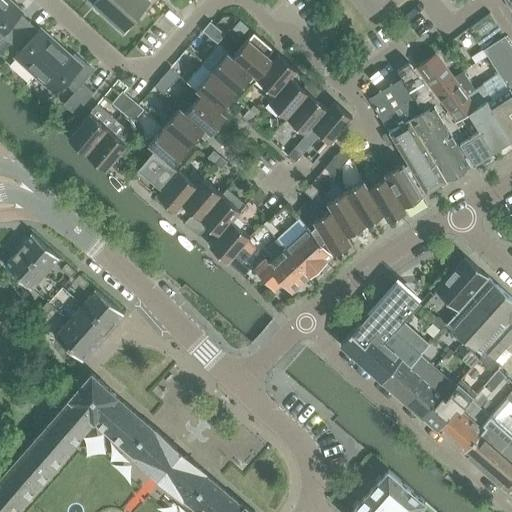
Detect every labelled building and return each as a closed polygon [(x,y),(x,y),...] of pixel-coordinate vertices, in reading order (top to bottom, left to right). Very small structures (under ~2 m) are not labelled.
[(20,14),(23,12),(9,0),(0,0),(0,36),(1,35),(10,44),(29,22),(20,14)] [(123,31),(150,1),(148,0),(96,0),(93,4),(123,31)] [(353,0),(368,16),(385,0),(353,0)] [(511,8),(511,0),(503,0),(510,11),(511,8)] [(490,13),(471,26),(478,37),(496,24),(490,13)] [(209,21),(202,30),(209,37),(217,28),(209,21)] [(41,27),(38,30),(29,22),(10,44),(19,52),(14,58),(35,76),(62,46),(41,27)] [(217,44),(225,34),(217,28),(209,37),(217,44)] [(231,57),(252,74),(257,79),(278,54),(253,33),(231,57)] [(482,50),(496,72),(511,95),(511,48),(503,36),(482,50)] [(231,57),(226,52),(218,45),(202,63),(236,93),(252,74),(231,57)] [(94,70),(80,58),(77,60),(62,46),(35,76),(56,95),(69,80),(77,88),(94,70)] [(458,143),(472,164),(491,151),(482,139),(486,136),(481,128),(471,134),(460,118),(476,108),(467,97),(434,53),(416,66),(448,111),(447,112),(454,122),(464,139),(458,143)] [(290,77),(296,70),(278,54),(257,79),(275,94),(290,77)] [(399,68),(396,70),(401,79),(404,84),(408,90),(423,82),(422,81),(417,73),(413,68),(409,62),(399,68)] [(185,82),(200,95),(201,94),(220,111),(236,93),(202,63),(185,82)] [(179,75),(169,68),(164,74),(174,82),(179,75)] [(511,95),(496,72),(479,83),(483,87),(467,97),(476,108),(486,101),(510,139),(511,137),(511,95)] [(164,74),(159,80),(169,88),(174,82),(164,74)] [(275,94),(269,102),(287,117),(315,86),(309,80),(303,87),(290,77),(275,94)] [(401,79),(390,85),(401,102),(412,96),(408,90),(404,84),(401,79)] [(154,87),(164,94),(169,88),(159,80),(154,87)] [(423,82),(408,90),(412,96),(421,112),(408,119),(417,133),(446,180),(469,166),(455,145),(458,143),(464,139),(454,122),(447,112),(423,82)] [(388,87),(379,92),(389,109),(399,103),(401,102),(390,85),(388,87)] [(306,134),(313,126),(328,109),(327,109),(315,98),(321,91),(315,86),(287,117),(306,134)] [(121,91),(116,97),(125,104),(130,98),(121,91)] [(379,92),(368,99),(378,116),(389,109),(379,92)] [(201,94),(200,95),(185,112),(205,129),(210,134),(226,116),(220,111),(201,94)] [(401,102),(399,103),(408,119),(421,112),(412,96),(401,102)] [(116,97),(111,103),(120,110),(125,104),(116,97)] [(120,110),(122,112),(125,114),(130,108),(135,102),(130,98),(125,104),(120,110)] [(491,151),(510,139),(486,101),(476,108),(460,118),(471,134),(481,128),(486,136),(482,139),(491,151)] [(143,109),(135,102),(130,108),(138,115),(143,109)] [(313,126),(331,142),(352,117),(334,102),(327,109),(328,109),(313,126)] [(389,109),(378,116),(385,127),(391,124),(393,128),(381,136),(385,142),(387,146),(394,142),(405,160),(424,193),(446,181),(446,180),(417,133),(408,119),(399,103),(389,109)] [(96,105),(68,139),(87,154),(115,120),(96,105)] [(185,112),(179,107),(163,125),(190,147),(205,129),(185,112)] [(125,114),(133,122),(138,115),(130,108),(125,114)] [(243,117),(250,123),(257,115),(249,109),(243,117)] [(122,126),(115,120),(87,154),(105,169),(115,157),(126,145),(117,137),(122,131),(122,126)] [(147,144),(153,150),(173,166),(190,147),(163,125),(147,144)] [(287,155),(295,161),(301,154),(294,148),(287,155)] [(153,150),(133,173),(152,189),(156,184),(162,189),(177,170),(173,166),(153,150)] [(221,157),(213,150),(207,158),(215,164),(215,163),(221,157)] [(348,157),(339,150),(334,156),(343,164),(348,157)] [(334,156),(329,162),(338,170),(343,164),(334,156)] [(221,157),(215,163),(221,168),(227,162),(221,157)] [(324,168),(334,176),(338,170),(329,162),(324,168)] [(403,207),(422,196),(402,162),(383,174),(385,177),(403,207)] [(162,189),(157,194),(176,211),(183,204),(182,203),(197,186),(178,169),(177,170),(162,189)] [(406,211),(403,207),(385,177),(367,188),(384,215),(388,222),(406,211)] [(182,203),(183,204),(193,213),(184,223),(191,229),(221,194),(203,178),(197,186),(182,203)] [(384,215),(367,188),(363,181),(345,192),(365,226),(384,215)] [(317,191),(310,185),(305,192),(312,198),(317,191)] [(207,226),(218,235),(230,221),(245,204),(226,188),(221,194),(191,229),(198,235),(207,226)] [(265,195),(258,189),(252,196),(259,202),(265,195)] [(326,203),(331,210),(347,237),(365,226),(345,192),(326,203)] [(351,244),(347,237),(331,210),(313,221),(333,254),(351,244)] [(289,226),(276,238),(311,275),(332,255),(306,227),(298,218),(289,226)] [(218,235),(209,245),(227,261),(247,240),(249,237),(230,221),(218,235)] [(60,258),(31,233),(17,249),(46,274),(60,258)] [(265,259),(255,268),(256,269),(276,290),(284,282),(293,291),(311,275),(276,238),(266,248),(274,256),(268,261),(266,260),(265,259)] [(256,248),(247,240),(227,261),(243,274),(249,267),(244,263),(256,248)] [(3,265),(32,290),(46,274),(17,249),(3,265)] [(464,258),(436,290),(458,310),(470,297),(487,279),(464,258)] [(75,272),(65,263),(61,268),(70,276),(75,272)] [(88,283),(79,275),(75,280),(84,288),(88,283)] [(453,316),(445,325),(480,355),(483,351),(492,360),(511,337),(511,300),(487,279),(470,297),(458,310),(452,316),(453,316)] [(349,333),(364,346),(373,336),(381,342),(391,331),(392,332),(420,302),(396,281),(351,332),(350,331),(349,333)] [(63,286),(54,298),(65,307),(74,295),(63,286)] [(124,315),(95,289),(80,305),(109,331),(124,315)] [(52,308),(46,303),(19,334),(25,339),(52,308)] [(68,319),(60,312),(59,313),(96,346),(109,331),(80,305),(68,319)] [(50,324),(58,331),(53,336),(82,362),(96,346),(59,313),(50,324)] [(437,315),(432,321),(441,329),(446,322),(437,315)] [(349,333),(339,344),(380,381),(399,359),(408,366),(418,355),(392,332),(391,331),(381,342),(373,336),(364,346),(349,333)] [(450,349),(444,355),(448,358),(454,352),(450,349)] [(480,355),(477,358),(489,369),(495,362),(492,360),(483,351),(480,355)] [(453,386),(418,355),(408,366),(399,359),(380,381),(421,416),(440,395),(443,397),(453,386)] [(504,376),(496,370),(481,386),(489,393),(504,376)] [(249,511),(207,475),(208,474),(155,428),(154,429),(91,374),(0,479),(0,511),(14,511),(94,422),(132,455),(131,456),(183,502),(185,500),(198,511),(249,511)] [(440,395),(421,416),(435,429),(454,407),(459,412),(470,398),(471,399),(473,396),(457,381),(454,384),(453,386),(443,397),(440,395)] [(481,430),(461,452),(464,454),(483,471),(511,437),(511,417),(508,414),(511,409),(511,390),(489,417),(479,427),(481,430)] [(470,400),(471,399),(470,398),(459,412),(454,407),(435,429),(461,452),(481,430),(479,427),(489,417),(470,400)] [(511,437),(483,471),(504,490),(511,480),(511,437)] [(414,511),(423,502),(386,470),(365,494),(386,511),(414,511)] [(349,511),(386,511),(365,494),(349,511)]
